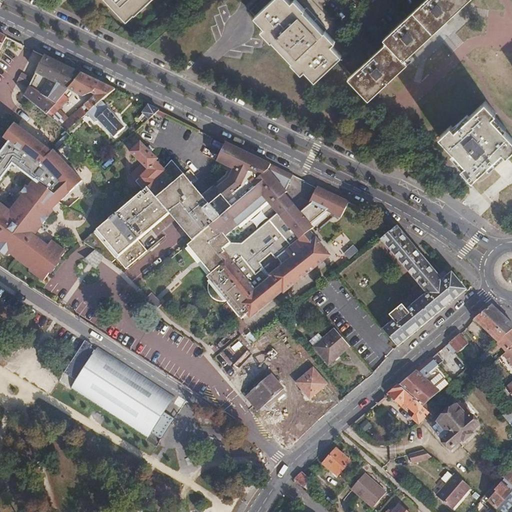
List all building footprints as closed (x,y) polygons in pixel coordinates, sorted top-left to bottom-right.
[(109,0),(128,19),(135,13),(134,11),(146,0),(109,0)] [(146,0),(134,11),(135,13),(148,0),(146,0)] [(290,0),(271,0),(255,16),(276,38),(273,40),(293,61),(295,58),(316,81),(342,55),(322,33),(324,31),(305,10),(302,13),(290,0)] [(511,0),(425,0),(423,2),(443,24),(468,0),(511,0)] [(443,24),(423,2),(413,11),(412,12),(432,35),(434,33),(443,24)] [(432,35),(412,12),(384,38),(387,42),(348,78),(369,100),(408,63),(407,62),(405,60),(432,35)] [(24,96),(28,100),(47,114),(63,94),(68,89),(81,73),(45,55),(36,73),(50,80),(41,93),(29,86),(27,91),(24,96)] [(69,118),(60,126),(66,131),(87,113),(101,101),(109,95),(116,89),(81,73),(68,89),(82,97),(92,93),(95,95),(89,101),(69,118)] [(0,97),(10,102),(20,107),(28,100),(24,96),(27,91),(0,77),(0,97)] [(63,94),(47,114),(52,119),(60,109),(69,99),(63,94)] [(0,103),(7,107),(10,102),(0,97),(0,103)] [(125,127),(101,101),(87,113),(95,122),(98,119),(114,138),(125,127)] [(461,168),(470,179),(502,149),(507,155),(511,150),(511,137),(493,117),(497,113),(485,101),(455,129),(451,125),(438,136),(465,165),(461,168)] [(147,116),(149,119),(150,120),(159,110),(149,105),(138,119),(142,122),(147,116)] [(60,109),(52,119),(60,126),(69,118),(60,109)] [(330,256),(310,231),(289,247),(296,255),(268,277),(262,269),(256,274),(238,253),(231,259),(225,252),(223,249),(231,243),(226,236),(238,226),(233,221),(263,196),(268,201),(281,217),(295,206),(285,194),(287,192),(286,191),(291,180),(269,170),(272,165),(252,155),(226,143),(217,162),(234,170),(230,179),(205,199),(172,160),(164,169),(156,161),(158,159),(141,141),(130,152),(142,164),(131,175),(139,184),(144,191),(135,198),(132,194),(119,205),(122,209),(95,233),(117,259),(126,269),(148,251),(139,240),(172,212),(195,239),(188,246),(211,274),(214,277),(213,278),(211,278),(211,280),(210,280),(210,281),(209,282),(209,284),(208,285),(208,286),(208,288),(208,289),(208,291),(209,292),(209,294),(210,295),(210,296),(211,297),(212,298),(213,299),(215,300),(216,301),(217,302),(219,302),(220,302),(221,302),(223,302),(224,302),(226,302),(227,302),(242,319),(251,311),(258,312),(283,291),(284,293),(330,256)] [(502,149),(470,179),(472,181),(503,153),(507,157),(511,152),(511,150),(507,155),(502,149)] [(36,165),(40,171),(44,167),(45,164),(36,155),(28,161),(32,166),(36,165)] [(272,165),(269,170),(291,180),(293,175),(272,165)] [(40,171),(53,185),(57,182),(44,167),(40,171)] [(45,190),(32,179),(20,194),(22,196),(10,211),(0,203),(0,249),(9,256),(10,254),(30,269),(29,270),(44,281),(50,273),(51,274),(62,260),(60,259),(66,251),(52,240),(46,248),(43,246),(45,243),(35,236),(54,210),(42,202),(44,199),(41,196),(45,190)] [(53,185),(65,198),(71,192),(60,179),(57,182),(53,185)] [(319,187),(318,188),(305,199),(310,205),(327,192),(319,187)] [(233,221),(238,226),(268,201),(263,196),(233,221)] [(42,202),(54,210),(56,208),(44,199),(42,202)] [(289,247),(310,231),(294,210),(297,208),(295,206),(281,217),(295,235),(277,250),(281,254),(289,247)] [(383,329),(398,347),(467,290),(452,272),(443,279),(398,226),(381,240),(426,293),(407,309),(403,304),(390,315),(394,320),(383,329)] [(117,259),(95,233),(81,244),(96,250),(99,247),(104,253),(104,254),(104,255),(104,256),(104,257),(105,257),(105,258),(105,259),(113,263),(117,259)] [(318,303),(328,314),(344,300),(334,289),(318,303)] [(348,305),(332,320),(342,331),(359,316),(348,305)] [(474,319),(498,342),(511,330),(511,322),(492,305),(474,319)] [(162,329),(141,350),(149,359),(150,360),(162,368),(169,362),(163,356),(176,344),(162,329)] [(329,364),(350,346),(335,329),(324,339),(319,333),(309,341),(329,364)] [(502,347),(506,352),(511,347),(511,330),(498,342),(474,363),(478,367),(502,347)] [(449,343),(456,351),(458,353),(469,344),(460,334),(449,343)] [(86,340),(64,373),(76,381),(72,388),(148,437),(151,433),(161,440),(175,419),(164,412),(174,397),(98,348),(96,351),(91,347),(93,345),(86,340)] [(449,343),(446,346),(453,354),(456,351),(449,343)] [(511,347),(506,352),(503,355),(511,365),(511,382),(505,388),(511,395),(511,347)] [(437,353),(400,384),(424,406),(449,385),(435,368),(444,361),(437,353)] [(314,367),(296,383),(310,400),(328,384),(314,367)] [(275,397),(278,400),(286,392),(271,374),(252,392),(247,397),(259,411),(267,405),(275,397)] [(400,384),(388,394),(406,409),(408,407),(415,413),(416,414),(424,406),(400,384)] [(511,395),(505,388),(500,393),(511,407),(511,406),(511,395)] [(269,407),(278,400),(275,397),(267,405),(269,407)] [(450,412),(432,427),(451,449),(462,439),(464,441),(473,433),(472,432),(479,425),(460,402),(457,405),(454,401),(447,408),(450,412)] [(411,417),(419,424),(430,412),(424,406),(416,414),(415,413),(411,417)] [(258,419),(250,429),(264,438),(270,433),(258,419)] [(336,448),(323,463),(338,476),(351,461),(336,448)] [(412,463),(433,457),(424,450),(409,454),(412,463)] [(504,479),(511,485),(511,469),(502,477),(504,479)] [(295,479),(297,480),(305,487),(312,480),(302,472),(295,479)] [(365,473),(351,489),(373,508),(387,492),(365,473)] [(452,509),(471,487),(455,474),(436,495),(452,509)] [(511,485),(504,479),(494,490),(496,491),(488,500),(501,511),(506,511),(511,505),(511,485)]
